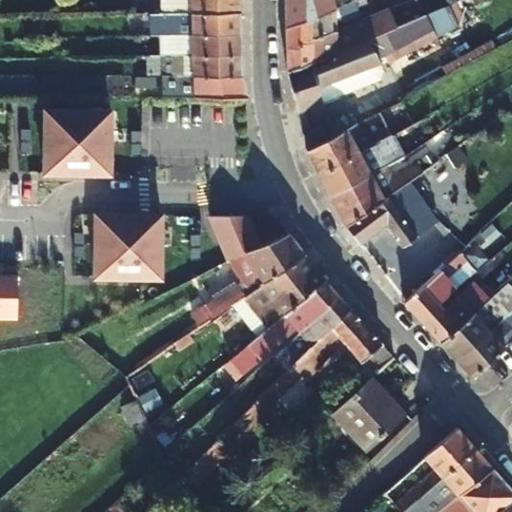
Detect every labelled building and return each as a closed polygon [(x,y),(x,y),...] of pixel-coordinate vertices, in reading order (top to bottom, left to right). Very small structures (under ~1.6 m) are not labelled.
[(238,14),(238,0),(174,0),(174,14),(236,14),(238,14)] [(285,26),(332,9),(330,0),(282,0),(283,27),(285,26)] [(285,26),(283,27),(283,31),(283,48),(334,28),(333,24),(358,15),(354,1),(332,9),(285,26)] [(283,48),(284,71),(355,41),(365,37),(377,32),(383,30),(376,12),(370,14),(357,19),(334,28),(283,48)] [(236,14),(174,14),(158,15),(157,21),(175,21),(175,36),(236,37),(239,37),(238,14),(236,14)] [(475,35),(426,55),(437,81),(399,96),(407,115),(478,86),(467,60),(482,54),(475,35)] [(236,37),(175,36),(158,36),(158,42),(175,43),(175,56),(236,57),(239,57),(239,37),(236,37)] [(312,84),(373,59),(365,37),(355,41),(284,71),(294,107),(318,99),(312,84)] [(236,57),(175,56),(158,55),(159,63),(176,64),(176,78),(237,79),(240,79),(239,57),(236,57)] [(380,75),(373,59),(312,84),(318,99),(380,75)] [(237,79),(176,78),(158,77),(158,85),(188,85),(188,97),(239,98),(240,98),(242,98),(242,95),(240,82),(240,79),(237,79)] [(108,111),(42,110),(41,173),(107,174),(108,111)] [(306,147),(338,130),(334,121),(322,123),(300,133),(306,147)] [(319,172),(387,135),(383,128),(351,144),(343,128),(338,130),(306,147),(304,148),(316,173),(319,172)] [(18,139),(26,140),(27,129),(19,129),(18,139)] [(331,195),(367,175),(361,162),(392,144),(387,135),(319,172),(316,173),(328,197),(331,195)] [(18,152),(26,152),(26,142),(18,142),(18,152)] [(129,154),(137,154),(137,144),(130,144),(129,154)] [(377,269),(396,294),(420,272),(409,261),(422,250),(416,241),(428,230),(419,215),(426,209),(416,196),(443,177),(435,163),(411,179),(346,224),(343,226),(356,243),(385,225),(400,248),(377,269)] [(346,224),(411,179),(405,170),(375,189),(367,175),(331,195),(328,197),(342,226),(343,226),(346,224)] [(93,213),(92,276),(157,277),(158,214),(93,213)] [(278,234),(225,261),(242,282),(198,314),(203,321),(241,295),(257,284),(301,254),(283,232),(278,234)] [(71,243),(79,243),(79,233),(71,233),(71,243)] [(71,256),(78,256),(79,246),(71,246),(71,256)] [(189,258),(196,258),(197,248),(189,248),(189,258)] [(437,303),(453,289),(443,274),(460,259),(455,252),(405,299),(402,301),(418,320),(437,303)] [(257,284),(241,295),(266,326),(281,313),(321,280),(302,256),(301,254),(257,284)] [(505,283),(511,276),(511,262),(510,260),(483,284),(485,286),(479,291),(476,288),(462,301),(457,295),(441,309),(423,325),(439,343),(442,340),(505,283)] [(321,280),(281,313),(296,330),(335,295),(321,280)] [(457,358),(497,321),(486,309),(492,304),(495,308),(511,291),(505,283),(442,340),(439,343),(454,360),(457,358)] [(335,295),(296,330),(303,339),(258,379),(268,389),(348,310),(335,295)] [(437,303),(418,320),(423,325),(441,309),(437,303)] [(268,389),(176,481),(186,490),(270,408),(267,405),(300,375),(303,378),(341,343),(371,377),(388,361),(391,358),(348,310),(268,389)] [(470,378),(511,337),(511,326),(508,330),(497,321),(457,358),(454,360),(470,378)] [(402,414),(369,378),(330,414),(363,450),(402,414)] [(454,431),(423,458),(431,467),(391,503),(398,511),(400,511),(471,450),(454,431)] [(485,471),(488,469),(471,450),(400,511),(414,511),(447,485),(454,494),(455,495),(485,471)] [(492,511),(510,499),(511,497),(511,495),(488,469),(485,471),(455,495),(454,494),(446,500),(455,511),(492,511)] [(511,511),(511,497),(510,499),(492,511),(511,511)]
